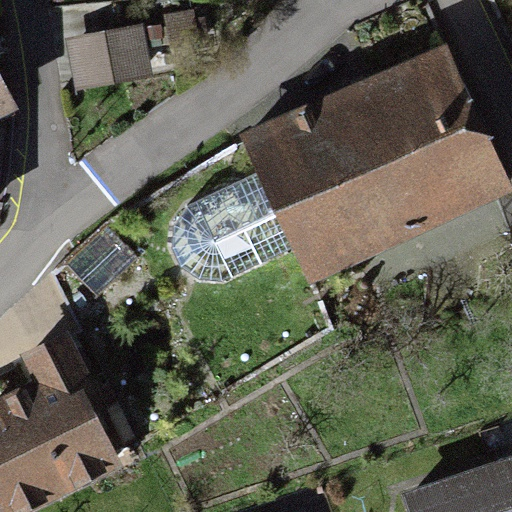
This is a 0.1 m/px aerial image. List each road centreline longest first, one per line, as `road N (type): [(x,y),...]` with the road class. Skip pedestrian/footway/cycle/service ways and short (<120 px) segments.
road 1 (residential): [(329,0),(231,100),(56,212),(0,270)]
road 2 (residential): [(449,0),(511,124)]
